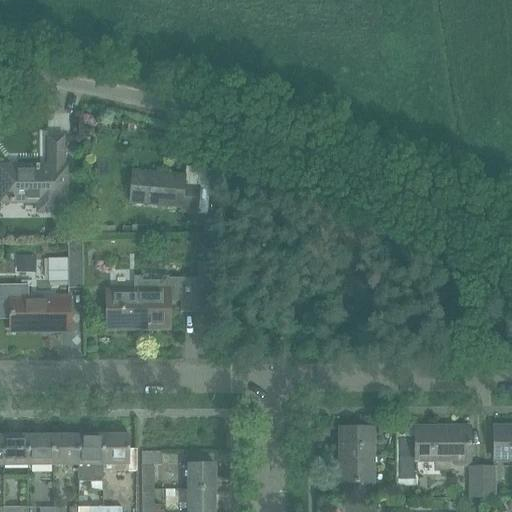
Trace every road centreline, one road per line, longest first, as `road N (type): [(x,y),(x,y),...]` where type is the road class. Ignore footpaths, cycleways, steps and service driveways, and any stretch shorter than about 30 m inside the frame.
road 1 (residential): [(0,77),(177,109),(511,246)]
road 2 (unclassified): [(0,380),(272,381)]
road 3 (unclassified): [(272,381),(511,378)]
road 4 (residential): [(273,511),(272,381)]
